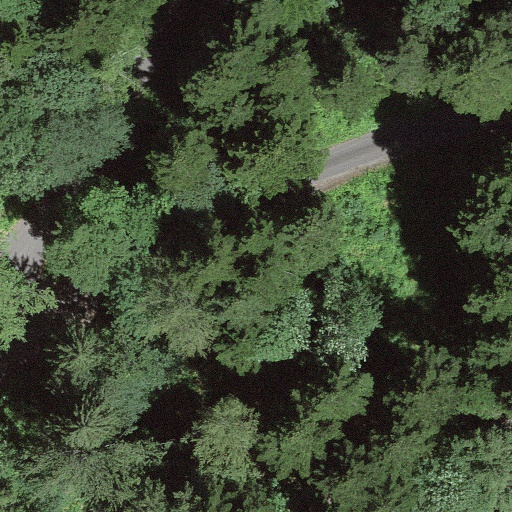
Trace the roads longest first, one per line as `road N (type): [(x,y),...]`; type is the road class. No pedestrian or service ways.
road 1 (unclassified): [(0,359),(121,271),(265,186),(400,137),(511,118)]
road 2 (unclassified): [(0,325),(188,0)]
